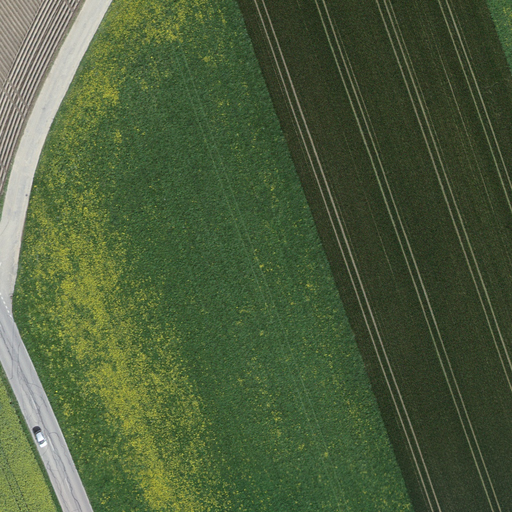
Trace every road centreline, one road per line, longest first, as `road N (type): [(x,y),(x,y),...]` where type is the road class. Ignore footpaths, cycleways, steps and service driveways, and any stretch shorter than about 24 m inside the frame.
road 1 (track): [(0,270),(38,131),(103,0)]
road 2 (unclassified): [(61,511),(0,345)]
